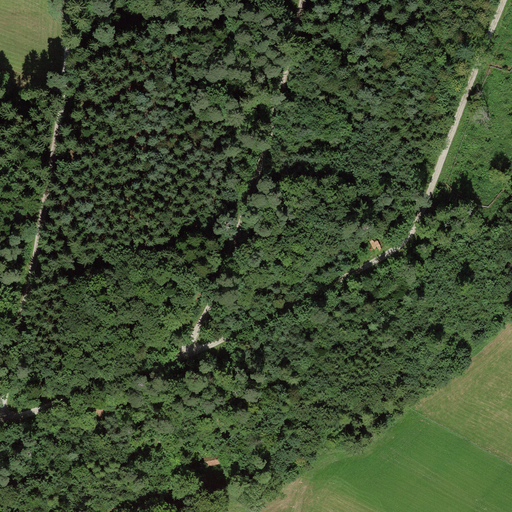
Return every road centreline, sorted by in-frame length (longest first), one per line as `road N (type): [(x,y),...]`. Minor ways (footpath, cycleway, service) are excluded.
road 1 (track): [(0,422),(178,360),(402,245),(424,214),(504,0)]
road 2 (track): [(0,406),(66,95),(71,0)]
road 3 (track): [(178,360),(233,252),(305,0)]
